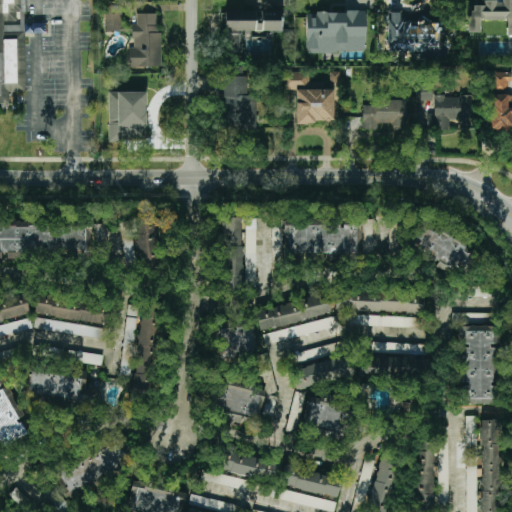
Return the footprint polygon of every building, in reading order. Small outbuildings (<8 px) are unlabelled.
[(0,0),(0,103),(9,103),(9,92),(26,91),(24,34),(45,33),(44,23),(25,24),(24,0),(0,0)] [(507,21),(507,36),(511,35),(511,0),(483,0),(484,6),(469,6),(469,33),(480,33),(480,20),(507,21)] [(105,31),(124,31),(124,9),(105,9),(105,31)] [(281,31),(281,11),(225,11),(225,52),(245,52),(245,41),(266,41),(266,31),(281,31)] [(365,12),(306,12),(306,52),(365,53),(365,12)] [(388,52),(426,52),(426,44),(439,44),(439,22),(418,22),(418,26),(409,26),(409,22),(400,22),(401,12),(388,12),(388,52)] [(161,67),(161,32),(157,32),(156,13),(136,14),(137,24),(132,24),(132,47),(128,47),(128,67),(161,67)] [(334,90),(322,90),(322,82),(309,82),(309,72),(281,72),(280,90),(295,90),(295,122),(333,123),(334,90)] [(493,90),(510,90),(509,72),(492,72),(493,90)] [(256,128),(256,95),(250,95),(250,76),(224,76),(224,128),(256,128)] [(109,141),(146,141),(146,92),(109,92),(109,141)] [(416,92),(416,100),(432,99),(432,92),(416,92)] [(471,96),(434,96),(434,113),(427,113),(426,129),(449,129),(449,119),(471,119),(471,96)] [(490,129),(511,129),(511,96),(490,96),(490,129)] [(362,102),(363,130),(378,129),(378,124),(391,123),(391,134),(407,134),(406,101),(362,102)] [(138,267),(160,266),(158,217),(136,218),(138,267)] [(241,217),(220,218),(222,291),(243,291),(241,217)] [(256,217),(247,217),(245,281),(255,281),(256,217)] [(283,219),(283,253),(361,253),(361,219),(283,219)] [(373,219),(363,219),(362,251),(372,251),(373,219)] [(467,274),(470,250),(465,250),(466,241),(450,239),(452,227),(421,223),(418,243),(423,243),(422,254),(437,256),(436,270),(467,274)] [(0,251),(90,253),(91,226),(11,225),(11,226),(0,225),(0,251)] [(136,261),(131,234),(122,236),(127,263),(136,261)] [(335,309),(407,312),(408,294),(336,292),(335,309)] [(0,321),(29,314),(24,293),(0,298),(0,321)] [(34,316),(107,322),(108,301),(36,295),(34,316)] [(258,329),(331,315),(327,295),(255,309),(258,329)] [(153,396),(162,307),(141,305),(132,393),(153,396)] [(338,325),(335,315),(263,336),(266,345),(338,325)] [(352,325),(420,327),(420,317),(353,315),(352,325)] [(0,336),(32,328),(30,318),(0,325),(0,336)] [(34,329),(104,338),(105,327),(35,319),(34,329)] [(217,356),(255,355),(254,319),(216,321),(217,356)] [(497,404),(497,386),(492,386),(492,345),(499,345),(499,326),(459,326),(459,384),(459,404),(497,404)] [(368,351),(427,353),(428,344),(368,342),(368,351)] [(292,369),(296,386),(349,374),(346,357),(292,369)] [(360,357),(360,377),(424,377),(424,358),(360,357)] [(0,368),(0,446),(29,434),(0,368)] [(97,404),(98,390),(85,389),(86,377),(24,372),(22,397),(97,404)] [(215,379),(208,417),(257,426),(265,388),(215,379)] [(344,401),(305,398),(303,433),(341,436),(344,401)] [(480,511),(500,511),(500,420),(480,420),(479,460),(466,460),(465,511),(476,511),(477,466),(481,466),(480,511)] [(59,472),(70,493),(132,462),(121,441),(59,472)] [(434,510),(433,442),(411,442),(412,510),(434,510)] [(279,460),(219,451),(216,471),(276,480),(279,460)] [(359,481),(369,483),(374,461),(364,458),(359,481)] [(368,511),(373,511),(388,511),(398,463),(378,459),(368,511)] [(338,496),(341,476),(285,467),(282,488),(338,496)] [(203,479),(247,491),(250,482),(206,470),(203,479)] [(128,510),(139,511),(182,511),(186,491),(133,481),(128,510)] [(333,511),(336,503),(282,488),(279,499),(330,511),(333,511)]
